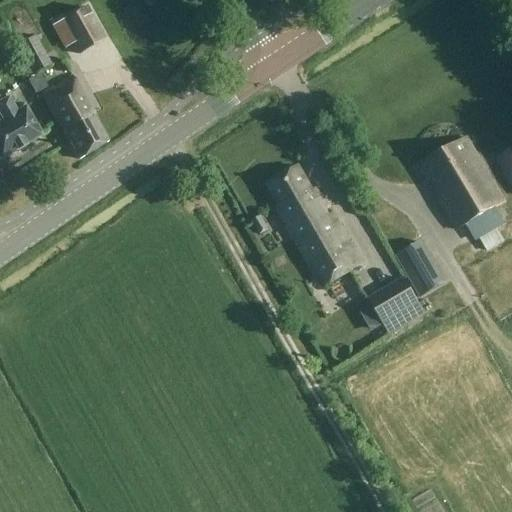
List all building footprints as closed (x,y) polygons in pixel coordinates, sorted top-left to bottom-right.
[(60,23),(79,56),(104,42),(85,8),(60,23)] [(29,77),(31,76),(50,65),(35,37),(17,46),(14,48),(29,77)] [(79,160),(108,143),(72,78),(41,95),(59,129),(63,131),(79,160)] [(0,122),(0,161),(41,137),(24,108),(16,113),(7,99),(0,103),(0,116),(3,121),(0,122)] [(419,167),(427,183),(432,181),(439,194),(435,196),(455,232),(465,228),(474,244),(479,241),(486,252),(503,242),(497,230),(505,225),(494,209),(505,203),(467,139),(419,167)] [(511,192),(511,147),(494,161),(511,192)] [(297,167),(266,185),(279,206),(275,209),(315,277),(319,274),(326,287),(362,266),(335,220),(333,221),(326,211),(329,210),(317,188),(311,191),(297,167)] [(417,239),(397,250),(421,295),(442,284),(417,239)] [(389,336),(425,315),(404,278),(368,299),(389,336)]
